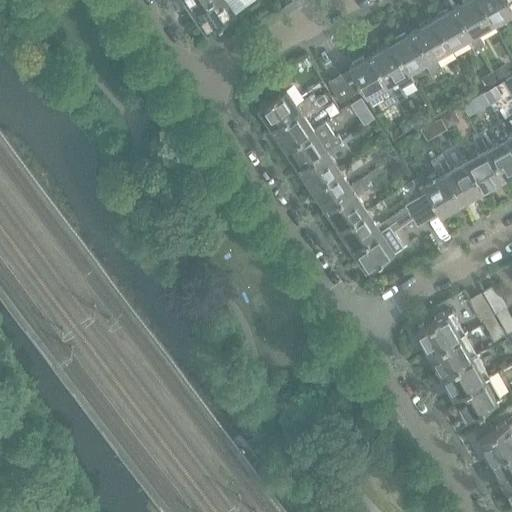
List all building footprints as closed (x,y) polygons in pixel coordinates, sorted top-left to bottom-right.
[(185,0),(192,10),(207,0),(185,0)] [(207,0),(192,10),(206,31),(245,5),(241,0),(207,0)] [(464,0),(456,5),(482,50),(487,47),(478,32),(494,23),(480,0),(464,0)] [(480,0),(494,23),(510,14),(511,18),(511,7),(508,0),(480,0)] [(435,17),(452,47),(467,38),(476,53),(482,50),(456,5),(435,17)] [(413,29),(439,74),(444,71),(435,56),(452,47),(435,17),(413,29)] [(439,74),(413,29),(393,41),(409,70),(425,62),(434,77),(439,74)] [(371,53),(397,98),(405,94),(401,86),(414,79),(409,70),(393,41),(371,53)] [(349,68),(362,89),(370,104),(383,97),(387,104),(397,98),(371,53),(349,66),(349,68)] [(509,72),(505,63),(493,70),(498,78),(509,72)] [(362,89),(349,68),(339,74),(351,95),(362,89)] [(496,80),(491,72),(482,77),(486,86),(496,80)] [(351,95),(339,74),(328,81),(339,101),(351,95)] [(502,97),(495,86),(483,92),(490,104),(502,97)] [(272,128),(314,99),(311,94),(295,103),(286,88),(257,107),(272,128)] [(319,106),(327,100),(324,95),(315,100),(317,104),(319,106)] [(314,99),(272,128),(285,149),(313,130),(302,114),(317,104),(315,100),(314,99)] [(475,111),(469,100),(462,104),(467,113),(468,115),(475,111)] [(375,117),(368,106),(357,113),(364,124),(375,117)] [(454,123),(455,117),(452,110),(441,116),(447,127),(454,123)] [(423,121),(419,113),(408,120),(412,128),(423,121)] [(447,127),(441,116),(430,122),(436,133),(447,127)] [(410,127),(406,120),(399,124),(403,131),(410,127)] [(313,130),(285,149),(299,168),(341,140),(341,139),(338,134),(323,144),(313,130)] [(479,133),(504,178),(511,174),(511,175),(511,174),(511,142),(508,136),(493,146),(484,130),(479,133)] [(504,178),(479,133),(473,136),(482,152),(466,161),(483,190),(486,188),(487,189),(498,183),(497,182),(504,178)] [(344,144),(353,138),(350,134),(341,139),(341,140),(344,144)] [(312,189),(340,170),(329,154),(344,144),(341,140),(299,168),(312,189)] [(368,180),(401,158),(397,153),(364,175),(365,175),(368,180)] [(436,157),(461,202),(468,198),(469,199),(480,193),(480,192),(483,190),(466,161),(451,169),(442,154),(436,157)] [(461,202),(436,157),(432,160),(440,176),(425,184),(428,191),(441,214),(443,212),(444,213),(455,207),(455,206),(461,202)] [(340,170),(312,189),(325,209),(368,181),(368,180),(365,175),(350,184),(340,170)] [(339,229),(367,211),(368,210),(356,194),(371,185),(368,181),(325,209),(339,229)] [(427,191),(423,185),(422,183),(418,186),(422,194),(423,193),(427,191)] [(417,197),(429,218),(439,212),(440,214),(441,214),(428,191),(417,197)] [(429,218),(417,197),(407,204),(408,205),(405,207),(408,212),(412,217),(417,225),(429,218)] [(352,249),(367,239),(408,212),(405,207),(378,225),(368,210),(367,211),(339,229),(352,249)] [(408,212),(367,239),(352,249),(366,270),(394,251),(384,236),(412,217),(408,212)] [(501,321),(511,316),(505,306),(505,305),(494,285),(483,291),(501,321)] [(480,293),(469,299),(481,319),(483,318),(483,319),(492,314),(480,293)] [(425,344),(429,351),(465,331),(452,309),(447,312),(416,329),(418,333),(416,334),(422,346),(425,344)] [(489,328),(498,323),(492,314),(483,319),(489,328)] [(511,318),(511,316),(501,321),(507,331),(511,328),(511,318)] [(498,323),(489,328),(495,338),(503,333),(498,323)] [(441,373),(477,353),(465,331),(429,351),(433,358),(430,359),(437,371),(439,370),(441,373)] [(477,353),(441,373),(443,377),(441,378),(447,390),(450,388),(454,395),(490,375),(477,353)] [(490,375),(454,395),(458,402),(455,403),(462,415),(464,414),(466,417),(502,396),(490,375)] [(489,461),(511,447),(511,418),(477,438),(480,442),(477,443),(485,455),(486,454),(489,461)] [(502,482),(511,476),(511,447),(489,461),(491,464),(488,466),(496,478),(499,476),(502,482)] [(511,476),(502,482),(506,489),(504,491),(511,503),(511,502),(511,476)]
